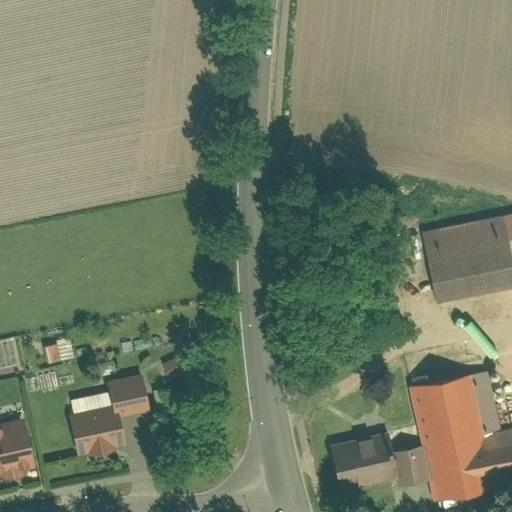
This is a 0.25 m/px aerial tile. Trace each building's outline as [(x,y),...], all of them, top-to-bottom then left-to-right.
[(403,217),(418,288),(500,271),(485,200),(403,217)] [(47,361),(72,355),(68,338),(43,344),(47,361)] [(483,374),(403,391),(416,452),(423,482),(428,504),(511,486),(511,432),(496,436),(483,374)] [(115,405),(72,414),(80,455),(128,445),(122,417),(119,404),(115,405)] [(0,421),(0,476),(36,468),(25,416),(0,421)] [(388,458),(384,436),(327,449),(337,498),(394,485),(388,458)] [(395,488),(423,482),(416,452),(388,458),(394,485),(395,488)]
